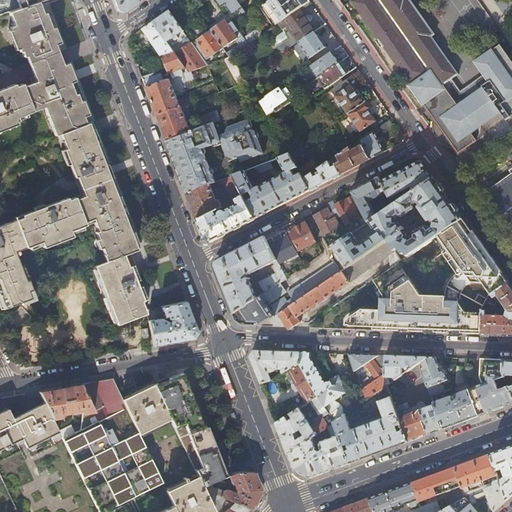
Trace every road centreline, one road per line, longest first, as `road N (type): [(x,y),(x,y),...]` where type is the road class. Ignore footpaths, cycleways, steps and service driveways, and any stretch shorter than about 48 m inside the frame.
road 1 (residential): [(511,346),(255,337),(224,344)]
road 2 (residential): [(421,140),(193,263)]
road 3 (secondary): [(193,263),(108,40)]
road 4 (secondary): [(287,506),(511,424)]
road 5 (residential): [(224,344),(12,385)]
road 6 (secondary): [(287,506),(224,344)]
road 7 (residential): [(421,140),(322,0)]
road 8 (residential): [(511,267),(421,140)]
